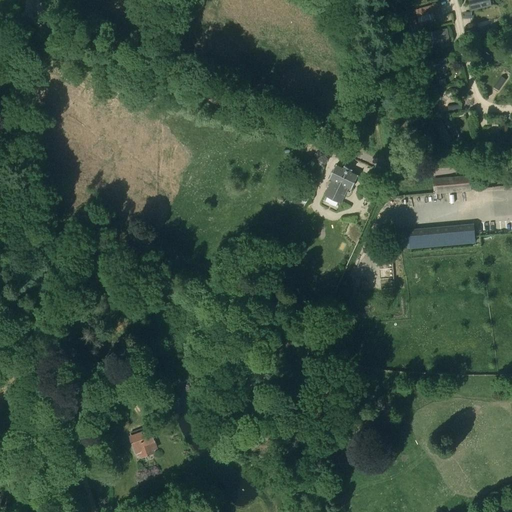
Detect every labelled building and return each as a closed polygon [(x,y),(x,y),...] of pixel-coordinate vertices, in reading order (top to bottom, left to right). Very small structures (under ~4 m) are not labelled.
[(469,0),(472,10),(492,4),(490,0),(469,0)] [(440,4),(415,10),(418,20),(443,14),(440,4)] [(414,16),(407,18),(407,19),(409,26),(413,25),(417,24),(414,16)] [(504,17),(462,29),(463,32),(466,46),(508,36),(504,17)] [(446,29),(426,33),(428,43),(449,38),(446,29)] [(511,52),(508,36),(466,46),(472,69),(511,59),(511,52)] [(429,60),(430,71),(449,70),(448,59),(429,60)] [(511,59),(472,69),(477,89),(478,90),(479,92),(480,94),(481,96),(482,97),(484,99),(485,100),(487,101),(489,102),(491,103),(493,104),(494,104),(498,105),(502,105),(505,105),(509,105),(511,104),(511,59)] [(468,82),(423,90),(429,117),(472,110),(477,109),(476,107),(475,106),(474,104),(473,102),(472,100),(472,98),(468,82)] [(477,109),(472,110),(477,147),(488,147),(505,147),(505,111),(482,113),(480,112),(478,111),(477,109)] [(472,110),(429,117),(436,146),(446,147),(462,147),(477,147),(472,110)] [(336,165),(329,179),(332,180),(325,194),(341,202),(348,188),(351,190),(358,175),(350,172),(351,169),(344,166),(343,168),(336,165)] [(435,193),(470,190),(469,177),(469,176),(468,176),(435,179),(434,179),(434,180),(435,191),(435,193)] [(310,194),(314,186),(306,181),(301,190),(310,194)] [(295,189),(292,195),(307,204),(310,197),(295,189)] [(411,248),(475,243),(473,225),(409,231),(411,248)] [(148,427),(130,433),(138,454),(141,453),(142,456),(153,452),(152,449),(156,448),(148,427)]
